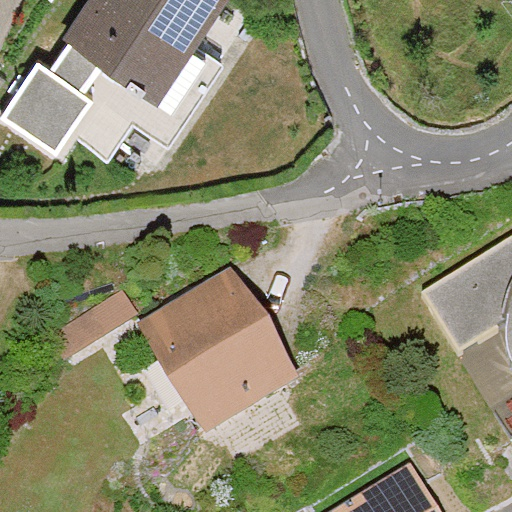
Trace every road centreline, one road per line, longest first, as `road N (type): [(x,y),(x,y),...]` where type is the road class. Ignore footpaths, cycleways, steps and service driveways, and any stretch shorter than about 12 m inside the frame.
road 1 (track): [(0,237),(262,213),(348,193),(383,148)]
road 2 (residential): [(511,138),(461,162),(383,148),(324,35),(319,0)]
road 3 (motorway): [(511,330),(459,511)]
